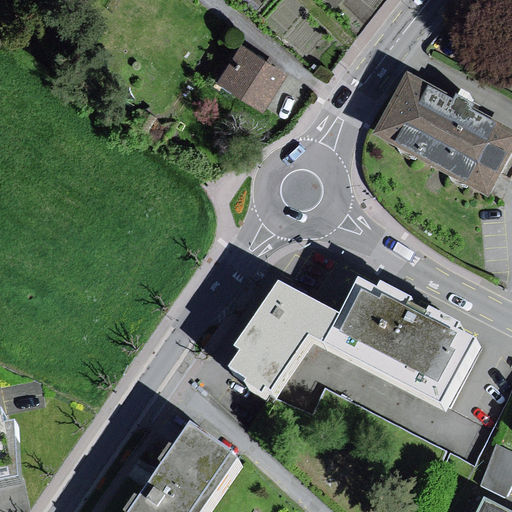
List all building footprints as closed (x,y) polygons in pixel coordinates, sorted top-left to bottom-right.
[(240,46),(217,83),(263,111),(286,73),(240,46)] [(417,83),(383,145),(498,208),(511,181),(511,135),(485,121),(488,116),(467,104),(465,109),(417,83)] [(154,118),(144,112),(136,127),(145,132),(154,118)] [(297,296),(251,360),(257,364),(246,380),(261,392),(262,397),(278,408),(282,402),(289,407),(327,351),(460,418),(495,352),(476,343),(478,335),(448,320),(446,325),(426,316),(429,310),(399,295),(396,300),(376,292),(358,327),(297,296)] [(0,498),(36,490),(33,434),(20,436),(18,421),(10,422),(4,417),(0,421),(0,498)] [(228,511),(258,468),(206,433),(191,455),(184,451),(170,473),(176,477),(157,506),(149,500),(140,511),(228,511)]
